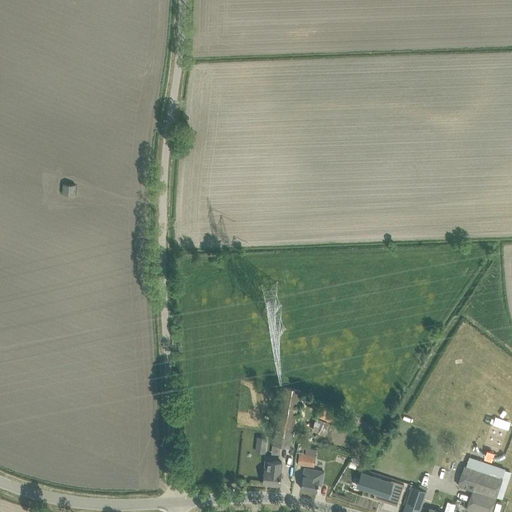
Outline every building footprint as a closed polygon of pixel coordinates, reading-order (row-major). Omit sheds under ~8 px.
[(65,194),(74,195),(75,184),(65,184),(65,194)] [(289,448),(299,395),(299,392),(283,389),(273,445),(289,448)] [(337,424),(343,411),(321,402),(315,415),(337,424)] [(268,436),(258,435),(257,443),(267,444),(268,436)] [(299,453),(298,464),(304,464),(313,466),(315,466),(316,461),(317,455),(317,453),(318,448),(307,447),(306,454),(304,454),(299,453)] [(263,482),(280,484),(282,460),(265,458),(263,482)] [(495,496),(501,478),(464,466),(457,485),(472,490),(466,508),(477,511),(490,511),(492,505),(495,496)] [(300,488),(317,491),(318,484),(321,484),(324,471),(305,467),(300,488)] [(357,467),(341,492),(349,497),(364,471),(357,467)] [(365,473),(360,487),(374,492),(373,494),(385,498),(388,490),(392,491),(393,488),(400,490),(403,483),(390,479),(389,481),(365,473)] [(402,511),(418,511),(426,491),(411,486),(402,511)]
